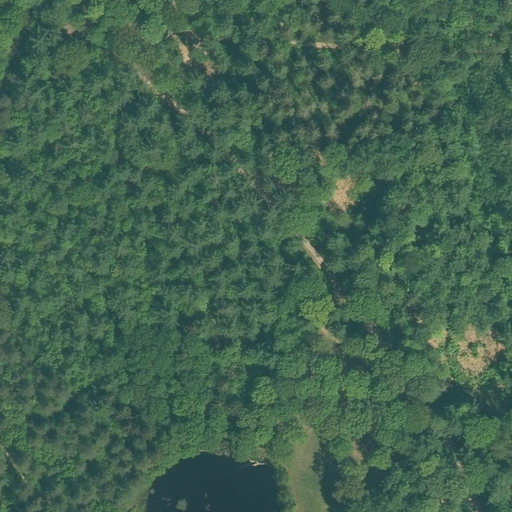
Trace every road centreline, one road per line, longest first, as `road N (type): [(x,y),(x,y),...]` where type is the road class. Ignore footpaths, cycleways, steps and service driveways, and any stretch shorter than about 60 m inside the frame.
road 1 (track): [(475,511),(387,355),(310,254),(202,133),(133,72),(60,29)]
road 2 (track): [(511,50),(241,40)]
road 3 (track): [(241,40),(60,29)]
